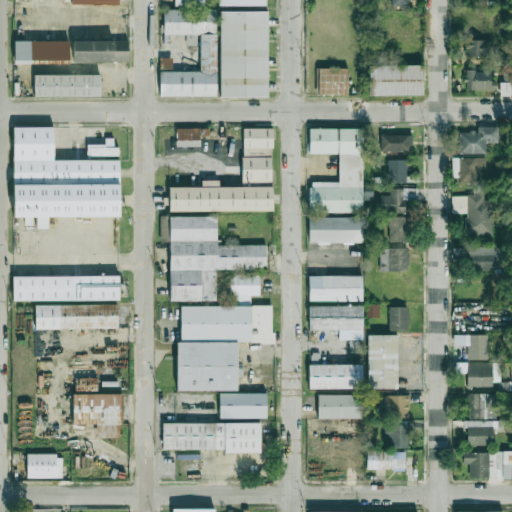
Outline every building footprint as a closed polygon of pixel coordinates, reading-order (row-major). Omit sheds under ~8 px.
[(159,96),(216,96),(215,9),(163,9),(163,34),(199,34),(199,70),(159,71),(159,96)] [(267,96),(267,10),(219,11),(219,96),(267,96)] [(508,15),(489,16),(489,31),(508,31),(508,15)] [(488,35),(487,18),(468,19),(469,35),(488,35)] [(68,39),(13,40),(14,61),(69,60),(68,39)] [(72,40),(73,62),(128,61),(127,39),(72,40)] [(466,55),(492,56),(492,39),(467,39),(466,55)] [(508,64),(508,54),(496,54),(496,64),(508,64)] [(171,57),(159,57),(159,69),(171,69),(171,57)] [(369,95),(422,95),(421,64),(368,65),(369,95)] [(347,68),(316,67),(315,94),(347,94),(347,68)] [(495,89),(494,80),(490,80),(490,69),(465,69),(465,89),(495,89)] [(33,96),(99,96),(99,74),(33,74),(33,96)] [(509,82),(499,82),(499,95),(510,95),(509,82)] [(119,216),(119,160),(53,160),(53,126),(13,126),(12,216),(36,216),(35,227),(48,228),(48,216),(119,216)] [(485,152),(485,141),(497,141),(497,126),(476,126),(476,131),(458,131),(458,152),(485,152)] [(175,145),(199,146),(199,136),(207,136),(207,128),(175,127),(175,145)] [(271,127),(241,128),(241,182),(271,181),(271,127)] [(361,127),(307,127),(307,153),(338,153),(338,181),(309,182),(309,212),(362,211),(361,127)] [(411,134),(380,134),(380,151),(411,150),(411,134)] [(105,144),(86,143),(86,155),(118,155),(118,146),(113,146),(113,138),(105,137),(105,144)] [(485,156),(458,157),(458,182),(475,182),(475,172),(485,172),(485,156)] [(405,182),(406,159),(387,159),(387,182),(405,182)] [(272,210),(272,186),(218,186),(218,180),(201,180),(201,186),(168,187),(168,211),(272,210)] [(389,188),(388,194),(380,194),(379,211),(403,213),(405,189),(389,188)] [(492,234),(492,199),(483,199),(483,193),(465,193),(466,234),(492,234)] [(169,300),(215,300),(215,268),(265,268),(264,244),(216,244),(215,215),(159,216),(159,241),(169,241),(169,300)] [(308,217),(308,243),(362,242),(362,216),(308,217)] [(408,216),(387,216),(387,241),(408,241),(408,216)] [(494,270),(495,246),(469,245),(469,269),(494,270)] [(408,271),(407,247),(378,247),(378,271),(408,271)] [(259,294),(259,274),(230,274),(230,300),(250,300),(250,294),(259,294)] [(12,276),(12,300),(119,299),(118,275),(12,276)] [(361,275),(308,275),(307,300),(361,300),(361,275)] [(34,304),(34,328),(117,327),(117,303),(34,304)] [(378,317),(378,305),(366,304),(366,316),(378,317)] [(272,305),(179,305),(180,341),(175,341),(175,390),(237,390),(236,342),(272,342),(272,305)] [(308,305),(308,330),(361,329),(361,305),(308,305)] [(388,330),(408,330),(407,306),(388,306),(388,330)] [(396,388),(397,334),(367,334),(366,388),(396,388)] [(486,334),(452,334),(452,344),(466,344),(466,359),(487,359),(486,334)] [(348,352),(360,353),(361,341),(349,340),(348,352)] [(466,386),(492,386),(492,362),(466,362),(466,386)] [(361,364),(308,363),(308,388),(361,388),(361,364)] [(96,378),(74,377),(74,392),(96,393),(96,378)] [(265,418),(265,392),(218,393),(218,418),(265,418)] [(495,392),(467,392),(467,418),(495,418),(495,392)] [(95,437),(119,437),(119,393),(72,393),(72,425),(95,425),(95,437)] [(361,393),(317,394),(317,418),(361,417),(361,393)] [(408,394),(383,395),(384,415),(408,415),(408,394)] [(466,445),(492,444),(492,427),(498,427),(498,419),(466,420),(466,445)] [(259,422),(162,423),(162,449),(224,448),(224,452),(260,452),(259,422)] [(408,447),(408,425),(391,424),(390,447),(408,447)] [(365,469),(404,469),(404,450),(366,450),(365,469)] [(462,451),(463,464),(468,464),(468,479),(511,478),(511,451),(462,451)] [(26,477),(61,478),(62,454),(26,454),(26,477)]
